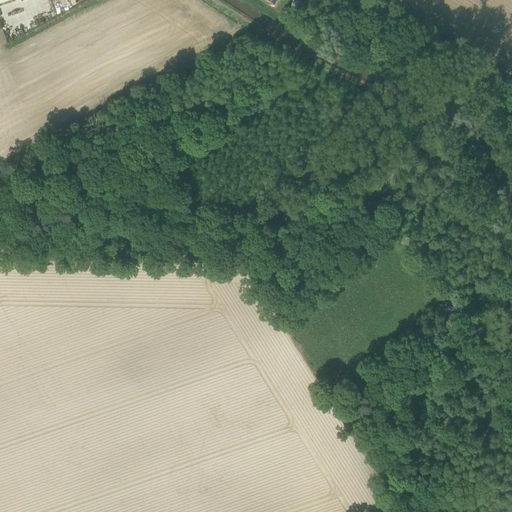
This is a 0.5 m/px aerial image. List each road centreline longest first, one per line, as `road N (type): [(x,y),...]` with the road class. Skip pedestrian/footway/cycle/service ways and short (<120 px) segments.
road 1 (track): [(214,0),(354,81),(461,122),(479,136),(511,192)]
road 2 (track): [(297,310),(264,262),(249,255),(0,254)]
road 3 (track): [(30,259),(140,215),(203,173)]
road 4 (track): [(511,83),(402,0)]
